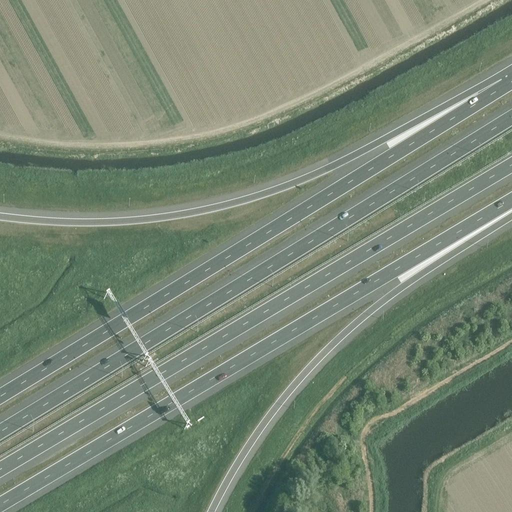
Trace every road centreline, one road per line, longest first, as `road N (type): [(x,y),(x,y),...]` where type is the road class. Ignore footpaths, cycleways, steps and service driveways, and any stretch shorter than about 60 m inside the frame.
road 1 (motorway): [(511,117),(0,432)]
road 2 (motorway): [(0,469),(511,165)]
road 3 (motorway): [(0,504),(511,200)]
road 4 (motorway): [(505,86),(0,397)]
road 5 (motorway): [(505,86),(330,169),(197,212),(80,223),(0,217)]
road 6 (motorway): [(213,511),(272,420),(339,342),(511,212)]
